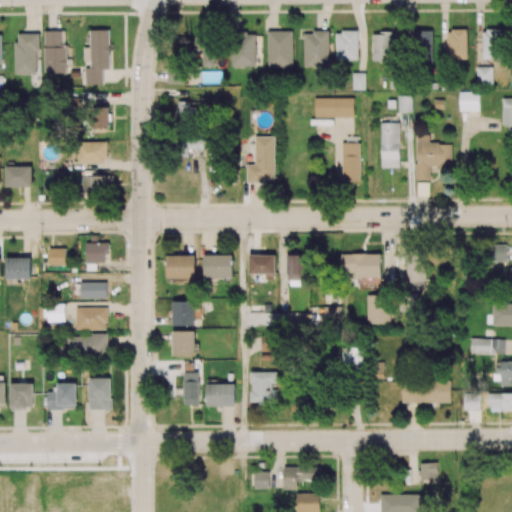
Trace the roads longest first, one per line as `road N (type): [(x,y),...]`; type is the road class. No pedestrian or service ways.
road 1 (residential): [(511,217),(0,219)]
road 2 (tertiary): [(143,442),(143,79),(158,0)]
road 3 (residential): [(511,436),(143,442)]
road 4 (tertiary): [(143,442),(0,443)]
